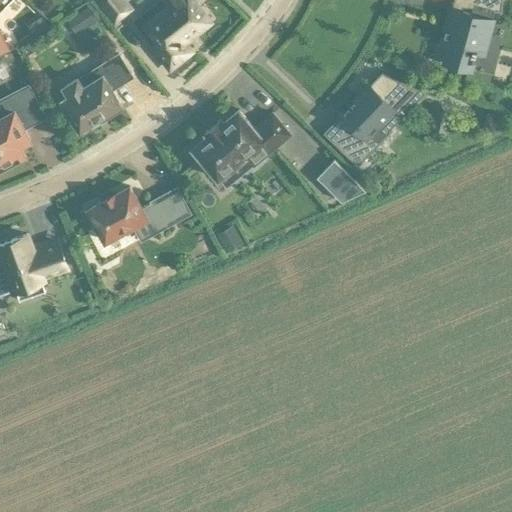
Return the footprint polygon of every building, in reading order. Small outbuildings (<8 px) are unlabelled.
[(0,0),(0,11),(11,0),(0,0)] [(98,0),(115,21),(131,8),(124,0),(98,0)] [(170,68),(192,51),(184,40),(210,19),(195,0),(167,0),(171,4),(146,24),(159,41),(153,46),(170,68)] [(453,7),(450,16),(443,41),(451,43),(445,63),(463,67),(469,48),(472,49),(472,51),(476,52),(477,50),(484,52),(493,18),(491,18),(493,10),(502,11),(503,0),(476,0),(476,7),(473,7),(472,12),(459,9),(453,7)] [(0,53),(9,49),(0,31),(0,53)] [(118,82),(132,74),(119,54),(98,67),(102,75),(84,86),(78,78),(64,86),(70,95),(61,100),(80,131),(96,122),(108,114),(107,114),(123,105),(113,90),(118,82)] [(418,89),(419,88),(399,79),(382,96),(370,84),(367,88),(357,98),(342,114),(359,130),(341,149),(359,166),(377,146),(368,137),(382,123),(384,125),(418,89)] [(0,100),(0,111),(3,117),(0,118),(0,167),(25,155),(20,145),(30,140),(24,128),(46,117),(29,85),(0,100)] [(211,169),(219,178),(247,155),(254,164),(291,134),(273,112),(258,125),(259,126),(256,129),(239,109),(224,122),(221,118),(206,131),(209,135),(193,148),(201,157),(197,160),(207,172),(211,169)] [(296,145),(310,160),(318,153),(304,138),(296,145)] [(317,177),(342,200),(366,190),(335,159),(317,177)] [(153,202),(142,207),(130,186),(116,194),(115,193),(102,200),(103,201),(88,209),(106,240),(158,212),(166,226),(191,212),(177,188),(152,201),(153,202)] [(231,217),(214,228),(223,244),(241,234),(231,217)] [(44,279),(43,275),(68,266),(59,242),(42,248),(42,249),(34,252),(28,234),(0,243),(0,250),(5,266),(0,267),(0,280),(2,287),(12,284),(14,290),(44,279)] [(19,300),(45,292),(42,283),(16,292),(19,300)]
